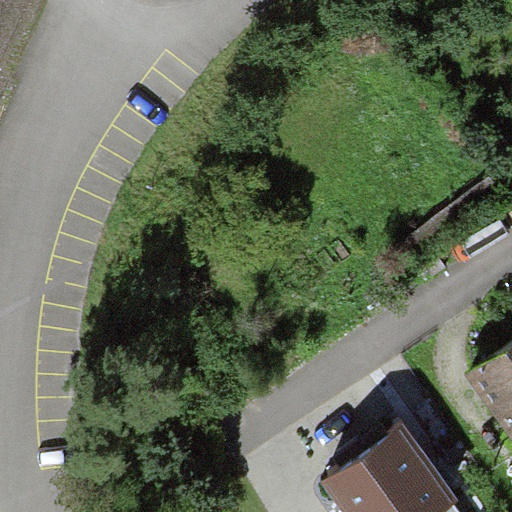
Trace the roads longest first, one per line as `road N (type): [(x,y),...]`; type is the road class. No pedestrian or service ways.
road 1 (residential): [(231,0),(203,19),(136,34),(100,74),(47,172),(7,341),(11,469)]
road 2 (residential): [(511,243),(238,431)]
